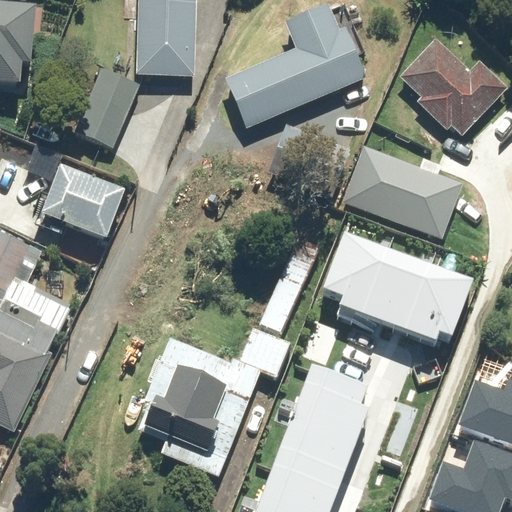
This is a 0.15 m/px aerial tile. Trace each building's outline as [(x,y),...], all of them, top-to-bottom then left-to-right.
[(202,0),(144,0),(142,77),(199,79),(202,0)] [(46,10),(0,6),(0,85),(30,88),(32,65),(41,66),(46,10)] [(271,13),(250,6),(246,18),(237,15),(223,53),(258,66),(272,27),(266,25),(271,13)] [(231,82),(252,131),(371,80),(350,31),(345,33),(334,8),(291,26),(303,52),(231,82)] [(441,42),(405,79),(426,100),(422,104),(452,133),(456,128),(467,138),(511,91),(511,90),(484,64),(474,74),(441,42)] [(144,88),(107,72),(80,134),(117,150),(144,88)] [(353,153),(293,129),(281,159),(341,183),(353,153)] [(367,148),(348,202),(448,238),(467,184),(367,148)] [(45,151),(35,169),(53,179),(62,161),(45,151)] [(133,194),(69,169),(51,217),(115,242),(133,194)] [(343,229),(320,290),(343,299),(339,309),(437,346),(440,340),(454,345),(479,279),(343,229)] [(46,255),(0,231),(0,291),(10,297),(13,290),(26,296),(46,255)] [(295,252),(266,327),(287,335),(316,260),(295,252)] [(11,305),(6,302),(0,314),(0,424),(18,434),(56,356),(52,354),(64,331),(46,322),(49,316),(14,299),(11,305)] [(295,346),(258,332),(245,364),(282,378),(295,346)] [(225,479),(265,375),(238,364),(237,367),(177,344),(142,433),(173,444),(168,457),(225,479)] [(308,363),(250,511),(329,511),(369,412),(361,409),(370,387),(308,363)] [(474,380),(456,427),(511,447),(511,379),(511,380),(507,393),(474,380)] [(446,462),(432,498),(470,511),(497,511),(504,496),(511,499),(511,452),(474,439),(463,468),(446,462)]
